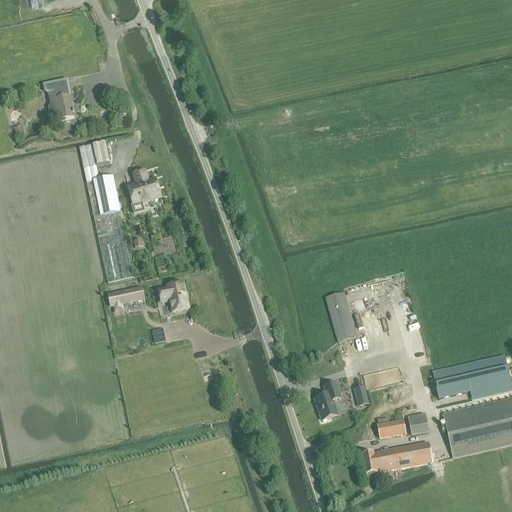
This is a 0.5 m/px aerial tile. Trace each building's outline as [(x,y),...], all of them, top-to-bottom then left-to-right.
[(31,0),(33,9),(46,6),(44,0),(31,0)] [(73,113),(67,82),(44,87),(46,95),(53,93),(56,107),(50,108),(49,110),(51,121),(54,123),(59,122),(59,123),(75,119),(74,116),(75,115),(74,113),(73,113)] [(25,137),(23,128),(14,129),(17,139),(25,137)] [(110,165),(106,144),(93,146),(98,167),(110,165)] [(92,148),(80,150),(100,245),(109,287),(134,281),(120,215),(121,215),(113,179),(99,182),(96,168),(92,148)] [(142,204),(160,199),(155,181),(148,183),(145,173),(133,176),(136,186),(128,189),(133,207),(131,208),(134,216),(145,213),(142,204)] [(142,241),(134,243),(135,250),(144,248),(142,241)] [(189,311),(184,286),(167,289),(168,290),(159,292),(161,305),(170,303),(173,314),(189,311)] [(142,289),(109,296),(111,309),(114,308),(115,315),(123,313),(122,306),(144,301),(142,289)] [(338,345),(356,340),(343,296),(325,301),(338,345)] [(200,360),(202,378),(221,376),(218,357),(200,360)] [(503,360),(434,376),(433,376),(439,401),(509,385),(503,360)] [(401,367),(364,376),(368,390),(405,381),(401,367)] [(326,398),(314,402),(322,424),(338,418),(333,404),(340,401),(335,386),(324,390),(326,398)] [(364,389),(354,391),(357,402),(367,400),(364,389)] [(453,461),(511,446),(511,400),(443,417),(453,461)] [(426,417),(408,420),(412,438),(429,435),(426,417)] [(405,437),(403,423),(389,425),(388,420),(378,422),(379,427),(377,427),(379,442),(405,437)] [(366,478),(401,471),(432,465),(428,447),(368,458),(367,453),(361,454),(366,478)]
